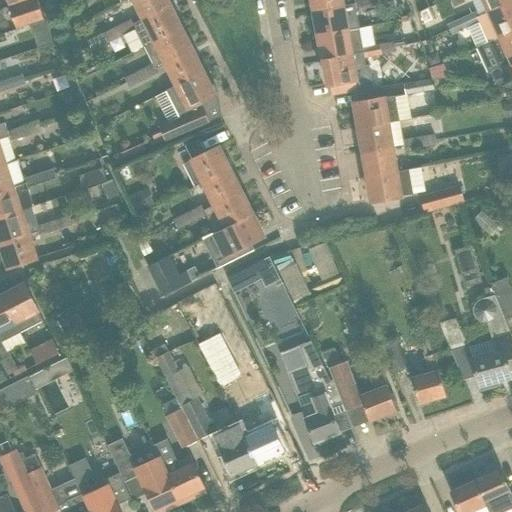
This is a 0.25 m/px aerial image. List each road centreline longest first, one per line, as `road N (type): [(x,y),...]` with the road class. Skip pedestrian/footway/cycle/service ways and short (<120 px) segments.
road 1 (residential): [(324,500),(511,423)]
road 2 (residential): [(304,194),(271,0)]
